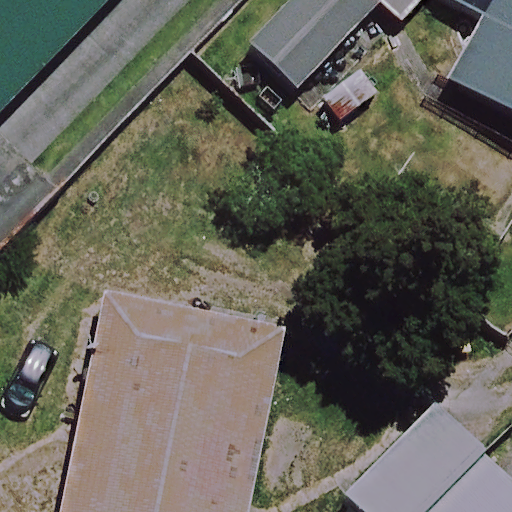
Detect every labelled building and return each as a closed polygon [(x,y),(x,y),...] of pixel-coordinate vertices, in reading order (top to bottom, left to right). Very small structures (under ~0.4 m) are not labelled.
[(0,0),(0,117),(112,0),(0,0)] [(299,0),(241,56),(283,100),(377,10),(395,29),(424,0),(299,0)] [(511,0),(498,0),(446,96),(511,132),(511,0)] [(238,511),(271,335),(89,301),(50,511),(238,511)] [(511,511),(511,505),(420,416),(335,504),(343,511),(511,511)]
